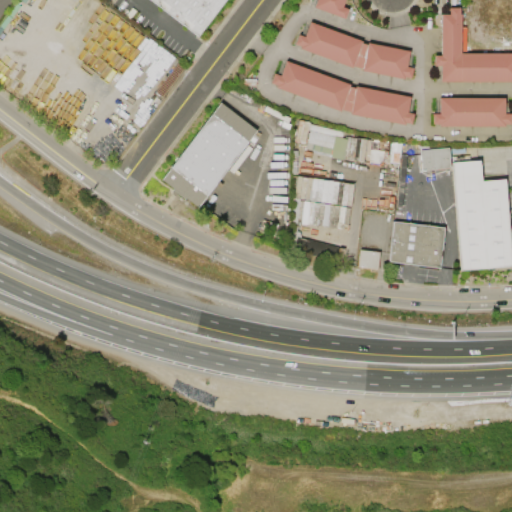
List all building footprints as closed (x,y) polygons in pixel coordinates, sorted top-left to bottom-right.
[(222,0),(196,35),(150,0),(222,0)] [(347,9),(340,7),(342,0),(314,0),(312,7),(343,19),(347,9)] [(511,81),(439,81),(439,65),(433,65),(433,56),(439,56),(439,14),(448,14),(448,8),(458,8),(458,14),(459,14),(459,53),(511,53),(511,81)] [(308,21),(360,41),(360,43),(365,45),(366,43),(408,51),(405,66),(411,68),(409,78),(403,76),(402,79),(360,70),(360,68),(351,66),(350,67),(299,48),(299,46),(293,44),(297,34),(303,36),(308,21)] [(409,97),(406,112),(412,114),(410,124),(403,123),(403,125),(348,114),(348,112),(339,109),(338,111),(274,87),(275,85),(269,83),(272,73),(278,75),(284,60),(348,84),(348,86),(353,88),(354,86),(409,97)] [(438,98),(503,97),(503,113),(509,113),(510,124),(503,124),(503,126),(438,126),(438,124),(431,124),(431,114),(438,114),(438,98)] [(218,102),(255,130),(196,207),(159,179),(218,102)] [(346,139),(308,130),(305,144),(330,149),(329,156),(341,159),(346,139)] [(447,147),(418,150),(420,170),(448,168),(447,147)] [(503,179),(479,181),(478,160),(450,162),(459,270),(510,266),(503,179)] [(352,184),(295,176),(293,193),(301,194),(297,223),(336,228),(336,221),(347,222),(352,184)] [(391,221),(443,227),(438,268),(386,261),(391,221)] [(377,252),(358,250),(356,268),(376,269),(377,252)]
